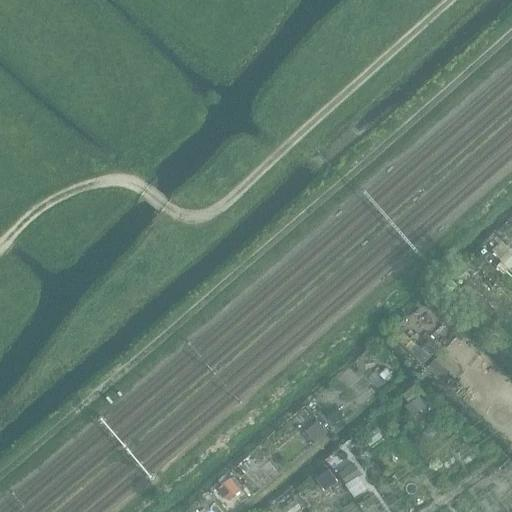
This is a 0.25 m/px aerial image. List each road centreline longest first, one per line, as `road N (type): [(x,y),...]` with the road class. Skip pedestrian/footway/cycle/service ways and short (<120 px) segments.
road 1 (track): [(511,41),(0,484)]
road 2 (track): [(450,0),(225,205),(177,216),(119,175),(24,216),(0,250)]
